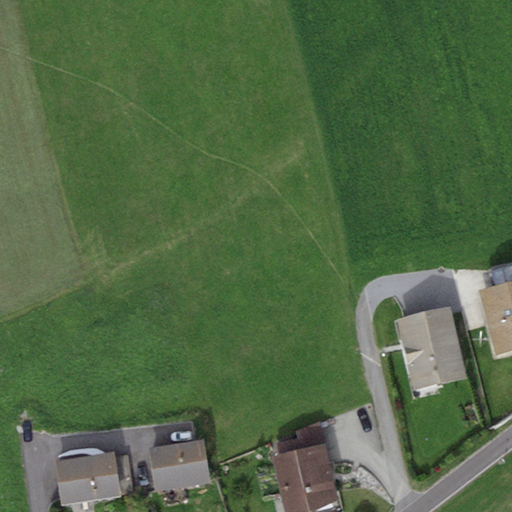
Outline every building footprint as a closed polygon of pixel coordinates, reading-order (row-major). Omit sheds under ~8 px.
[(511,266),(492,272),(497,291),(491,293),(496,311),(489,313),(499,350),(511,346),(511,266)] [(463,376),(448,313),(402,324),(407,348),(405,349),(409,363),(411,363),(414,377),(435,372),(437,382),(463,376)] [(300,430),(302,440),(303,440),(306,454),(316,452),(322,451),(315,425),(300,430)] [(320,467),(316,452),(306,454),(303,440),(302,440),(279,445),(282,460),(278,461),(289,511),(296,511),(315,508),(313,500),(333,495),(326,466),(320,467)] [(207,481),(201,445),(152,452),(158,488),(207,481)] [(112,457),(59,465),(65,503),(117,495),(112,457)]
